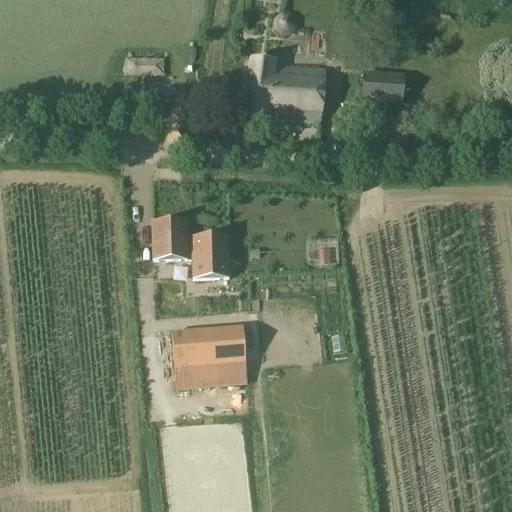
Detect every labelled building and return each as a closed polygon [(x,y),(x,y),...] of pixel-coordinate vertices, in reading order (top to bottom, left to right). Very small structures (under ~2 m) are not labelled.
[(266,124),(267,122),(318,128),(323,73),(273,69),(273,64),(249,61),(242,121),(266,124)] [(401,106),(403,79),(363,76),(361,103),(401,106)] [(418,113),(398,112),(397,125),(417,126),(418,113)] [(353,124),(354,114),(343,114),(342,124),(353,124)] [(152,264),(186,263),(186,264),(190,264),(190,283),(229,282),(227,238),(189,239),(185,240),(184,223),(151,224),(152,264)] [(328,267),(328,253),(317,253),(317,268),(328,267)] [(191,309),(193,333),(170,335),(174,393),(246,388),(242,341),(241,332),(243,332),(240,305),(191,309)] [(243,332),(241,332),(242,341),(251,340),(250,331),(243,332)]
